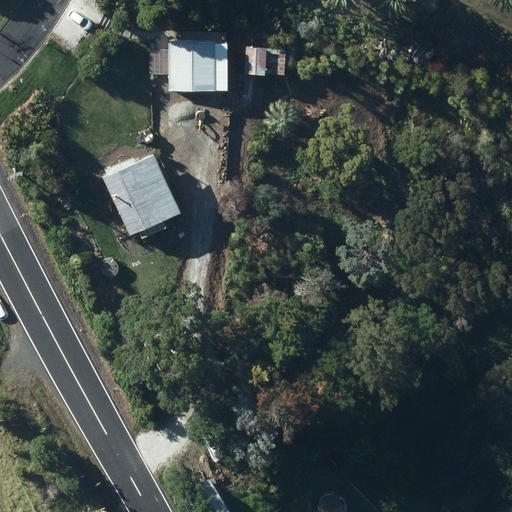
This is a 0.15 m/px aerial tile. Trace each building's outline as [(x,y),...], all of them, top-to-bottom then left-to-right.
[(168,38),(167,86),(214,86),(214,39),(168,38)] [(244,43),(244,70),(265,70),(265,43),(244,43)] [(273,46),(272,71),(284,71),(285,46),(273,46)] [(181,206),(154,148),(102,173),(128,231),(137,227),(140,233),(165,222),(162,215),(181,206)] [(225,511),(205,480),(191,489),(205,511),(225,511)] [(316,511),(337,511),(344,506),(329,491),(311,507),(316,511)]
